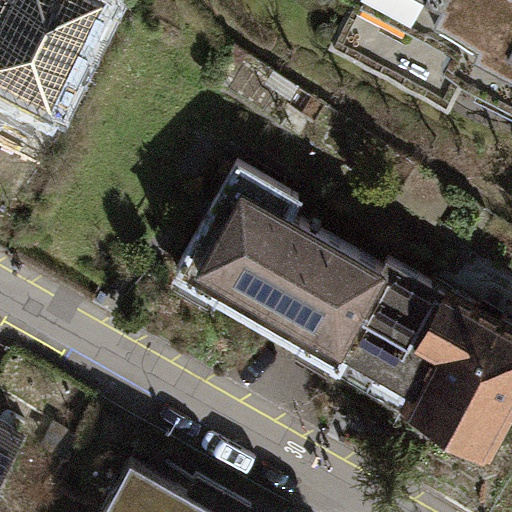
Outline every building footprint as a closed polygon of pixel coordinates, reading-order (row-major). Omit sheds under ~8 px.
[(0,0),(0,83),(35,101),(43,85),(57,92),(102,3),(96,0),(0,0)] [(511,0),(395,0),(411,8),(404,20),(449,44),(440,60),(479,81),(488,66),(511,78),(511,0)] [(237,159),(178,265),(334,352),(341,340),(384,264),(285,208),(295,191),(237,159)] [(384,264),(341,340),(413,380),(405,394),(488,440),(511,396),(511,320),(449,285),(447,288),(389,256),(384,264)] [(0,461),(20,428),(0,416),(0,461)] [(95,511),(205,511),(212,501),(129,454),(95,511)] [(231,511),(212,501),(205,511),(231,511)]
